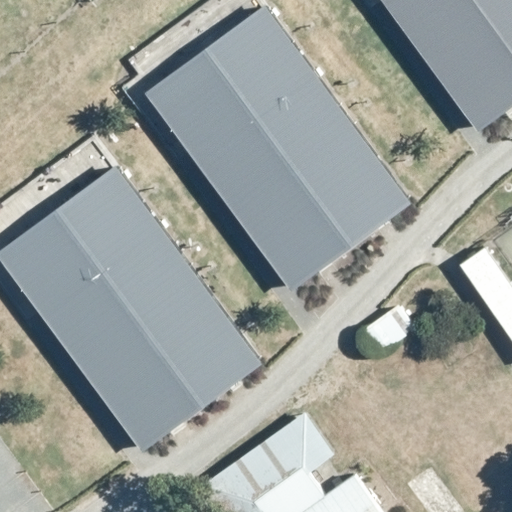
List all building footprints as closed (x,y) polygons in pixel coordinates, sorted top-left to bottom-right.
[(511,0),(387,0),(478,128),(511,103),(511,0)] [(263,1),(142,86),(285,288),(406,203),(263,1)] [(116,159),(0,240),(0,250),(138,446),(259,361),(116,159)] [(511,285),(485,246),(459,263),(511,340),(511,285)] [(335,452),(305,409),(197,482),(217,511),(380,511),(353,471),(323,492),(308,470),(335,452)]
